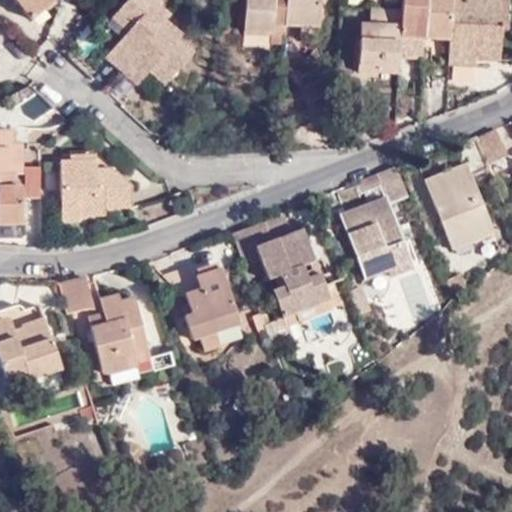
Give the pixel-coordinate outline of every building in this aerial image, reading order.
[(54,0),(53,0),(9,0),(28,22),(54,0)] [(121,75),(161,25),(165,20),(151,7),(154,4),(148,0),(129,0),(118,15),(133,27),(126,36),(104,62),(121,75)] [(267,47),(280,47),(281,29),(282,0),(242,0),(240,35),(267,37),(267,47)] [(282,0),(281,29),(297,30),(316,31),(317,0),(282,0)] [(397,0),(396,13),(395,29),(419,31),(421,0),(397,0)] [(421,0),(419,31),(419,41),(444,44),(446,0),(421,0)] [(446,0),(444,44),(443,69),(461,71),(461,60),(470,60),(470,64),(494,65),(495,32),(500,33),(501,0),(446,0)] [(395,29),(396,13),(366,12),(365,27),(365,28),(372,29),(372,43),(355,43),(354,67),(393,69),(395,38),(395,29)] [(133,27),(118,15),(110,24),(126,36),(133,27)] [(177,38),(161,25),(121,75),(136,88),(147,74),(156,64),(172,79),(189,56),(174,43),(177,38)] [(356,26),(355,43),(372,43),(372,29),(365,28),(365,27),(356,26)] [(419,41),(419,31),(395,29),(395,38),(419,41)] [(315,40),(316,31),(297,30),(296,39),(315,40)] [(470,72),(470,64),(470,60),(461,60),(461,71),(470,72)] [(163,88),(172,79),(156,64),(147,74),(163,88)] [(353,73),(392,76),(393,69),(354,67),(353,73)] [(51,112),(31,94),(6,112),(31,124),(51,112)] [(17,175),(17,168),(16,144),(6,144),(6,132),(0,131),(0,225),(18,226),(18,193),(18,188),(12,188),(11,175),(17,175)] [(472,139),(483,166),(502,159),(491,132),(472,139)] [(466,180),(486,172),(483,166),(472,139),(452,147),(460,168),(419,183),(444,252),(488,236),(466,180)] [(92,172),(110,171),(90,153),(66,153),(66,163),(92,162),(92,172)] [(84,210),(84,218),(101,217),(102,210),(128,209),(126,186),(110,171),(92,172),(92,162),(66,163),(55,163),(58,222),(76,223),(76,218),(76,210),(84,210)] [(37,193),(36,168),(17,168),(17,175),(11,175),(12,188),(18,188),(18,193),(37,193)] [(381,205),(402,197),(392,169),(356,183),(364,205),(335,216),(358,279),(379,271),(402,262),(381,205)] [(278,217),(258,224),(262,235),(270,233),(274,242),(285,238),(278,217)] [(225,237),(237,266),(256,260),(264,283),(276,278),(280,290),(268,295),(277,320),(289,315),(294,313),(305,309),(322,303),(324,302),(315,277),(302,281),(297,269),(311,264),(302,241),(276,249),(274,242),(266,245),(262,235),(258,224),(225,237)] [(298,233),(285,238),(274,242),(276,249),(302,241),(298,233)] [(405,269),(402,262),(379,271),(382,277),(405,269)] [(315,277),(311,264),(297,269),(302,281),(315,277)] [(196,291),(192,279),(188,268),(160,277),(169,287),(176,298),(181,296),(196,291)] [(188,316),(180,319),(188,342),(196,340),(201,354),(217,348),(212,334),(236,325),(218,270),(192,279),(196,291),(181,296),(184,306),(188,316)] [(55,288),(63,317),(91,310),(82,280),(55,288)] [(350,296),(358,294),(353,281),(346,284),(350,296)] [(363,307),(358,294),(350,296),(355,309),(363,307)] [(104,378),(133,369),(132,364),(147,361),(132,300),(117,304),(116,298),(97,303),(100,317),(103,327),(88,330),(100,376),(103,375),(104,378)] [(325,311),(322,303),(305,309),(309,316),(325,311)] [(177,309),(180,319),(188,316),(184,306),(177,309)] [(54,370),(33,307),(12,314),(10,307),(0,309),(0,377),(1,379),(19,372),(19,376),(20,379),(24,381),(54,370)] [(103,327),(100,317),(85,321),(88,330),(103,327)] [(136,379),(133,369),(104,378),(106,387),(136,379)] [(127,443),(130,454),(141,452),(139,445),(127,443)] [(141,452),(130,454),(133,466),(144,462),(141,452)]
